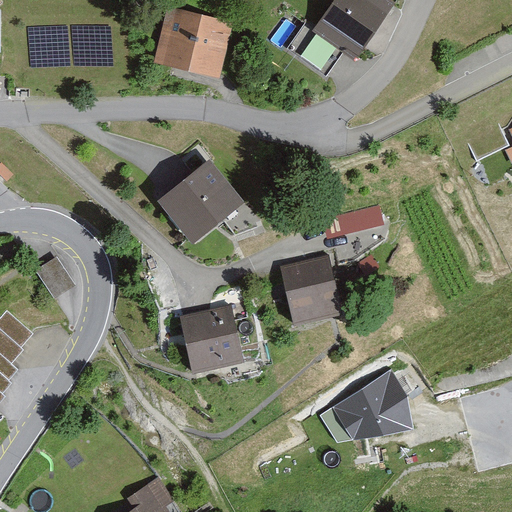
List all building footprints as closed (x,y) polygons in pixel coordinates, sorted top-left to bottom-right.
[(394,0),(347,0),(325,34),(368,62),(405,7),(394,0)] [(236,22),(175,11),(165,65),(226,75),(236,22)] [(194,243),(245,202),(208,157),(157,198),(194,243)] [(385,197),(327,206),(331,226),(388,217),(385,197)] [(298,327),(347,313),(330,252),(281,266),(298,327)] [(58,256),(37,270),(55,297),(76,283),(58,256)] [(194,378),(245,366),(230,302),(179,314),(194,378)] [(35,336),(8,308),(0,315),(0,407),(10,398),(6,394),(16,384),(12,380),(21,372),(14,365),(28,352),(24,347),(35,336)] [(393,365),(322,416),(340,448),(413,432),(415,392),(393,365)]
